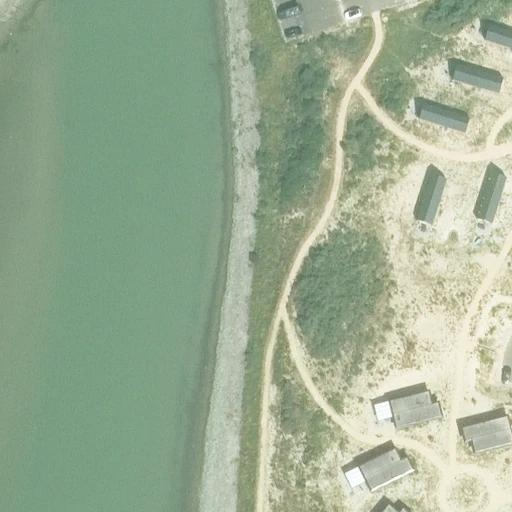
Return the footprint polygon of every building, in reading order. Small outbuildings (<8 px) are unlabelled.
[(484,41),(484,42),(511,51),(511,34),(489,27),(489,28),(493,29),(489,43),(484,41)] [(452,80),(452,81),(497,96),(502,80),(457,66),(457,67),(461,68),(457,82),(452,80)] [(419,120),(418,121),(464,136),(469,120),(423,106),(423,107),(427,108),(423,122),(419,120)] [(431,176),(416,222),(417,222),(419,218),(432,222),(431,227),(432,227),(446,181),(431,176)] [(490,176),(476,221),(477,222),(478,217),(492,221),(490,226),(491,226),(505,181),(490,176)] [(428,393),(389,403),(389,405),(392,404),(395,414),(392,415),(393,419),(395,430),(427,422),(426,418),(431,416),(432,421),(441,418),(438,405),(431,406),(428,393)] [(470,428),(461,430),(465,444),(471,442),(474,455),(511,444),(511,443),(510,444),(507,433),(510,433),(509,429),(506,418),(475,426),(476,431),(471,432),(470,428)] [(395,450),(358,468),(359,470),(362,468),(367,478),(364,479),(366,483),(371,493),(400,478),(398,474),(403,472),(405,476),(413,472),(406,459),(401,462),(395,450)]
